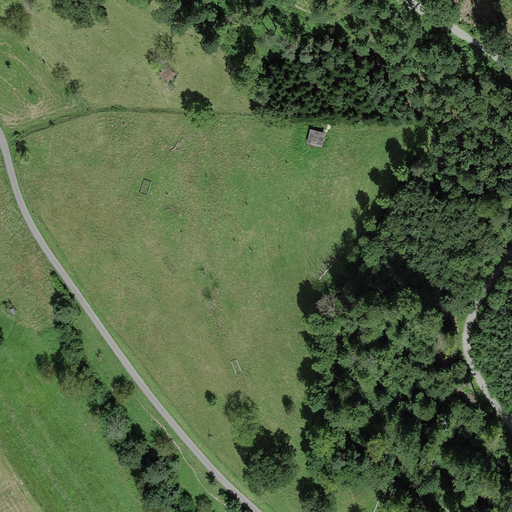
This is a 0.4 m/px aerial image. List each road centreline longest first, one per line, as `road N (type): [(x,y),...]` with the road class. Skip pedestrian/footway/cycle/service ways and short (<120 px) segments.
road 1 (track): [(511,422),(478,379),(467,342),(474,311),(511,251)]
road 2 (track): [(511,70),(401,0)]
